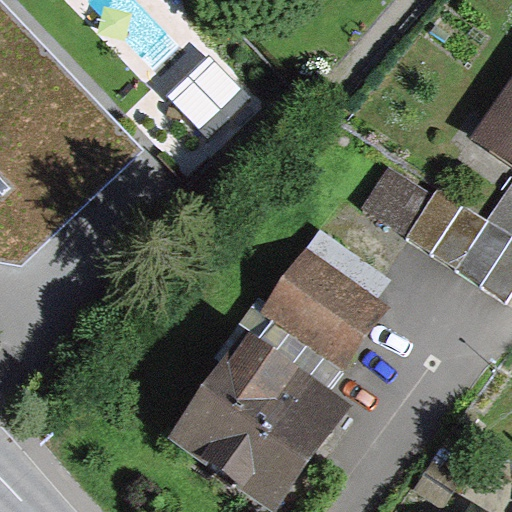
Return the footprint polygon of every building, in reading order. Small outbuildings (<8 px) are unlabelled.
[(144,155),(0,3),(0,269),(25,272),(144,155)] [(511,80),(471,141),(511,168),(511,80)] [(406,239),(505,299),(511,288),(511,235),(488,220),(440,191),(436,197),(388,168),(365,205),(410,232),(406,239)] [(511,185),(488,220),(511,235),(511,185)] [(266,310),(345,367),(388,308),(374,298),(386,282),(321,234),(266,310)] [(170,438),(272,511),(277,511),(356,405),(250,328),(170,438)]
